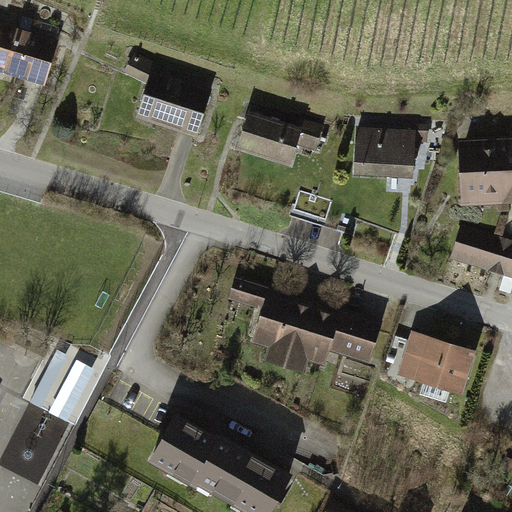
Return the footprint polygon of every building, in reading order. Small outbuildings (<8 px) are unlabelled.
[(0,76),(35,88),(51,43),(0,25),(0,76)] [(186,140),(203,90),(151,73),(154,62),(126,52),(118,76),(138,82),(125,121),(186,140)] [(291,127),(237,111),(224,153),(281,170),(288,147),(311,154),(320,125),(294,117),(291,127)] [(406,131),(346,128),(343,176),(403,179),(406,131)] [(511,134),(448,138),(453,210),(511,205),(511,134)] [(511,241),(458,225),(447,259),(511,278),(511,241)] [(362,365),(376,322),(227,273),(219,297),(248,307),(237,341),(263,349),(259,361),(296,373),(299,363),(316,369),(322,352),(362,365)] [(468,351),(406,332),(392,378),(454,397),(468,351)] [(260,511),(280,476),(166,414),(139,464),(228,511),(260,511)] [(349,511),(324,499),(317,511),(349,511)]
